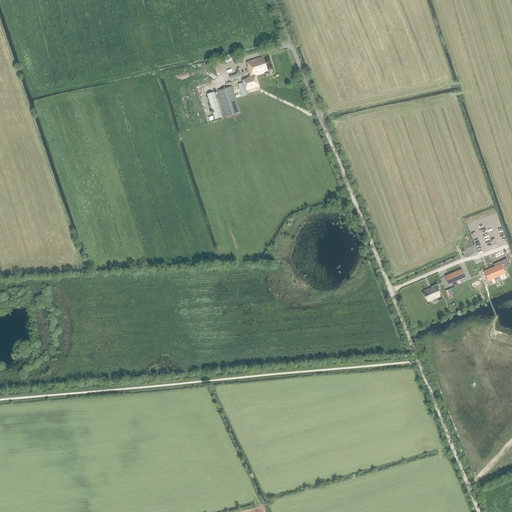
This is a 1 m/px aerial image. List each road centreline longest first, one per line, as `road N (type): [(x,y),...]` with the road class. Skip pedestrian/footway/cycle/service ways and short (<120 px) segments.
road 1 (unclassified): [(321,119),(478,511)]
road 2 (unclassified): [(321,119),(273,0)]
